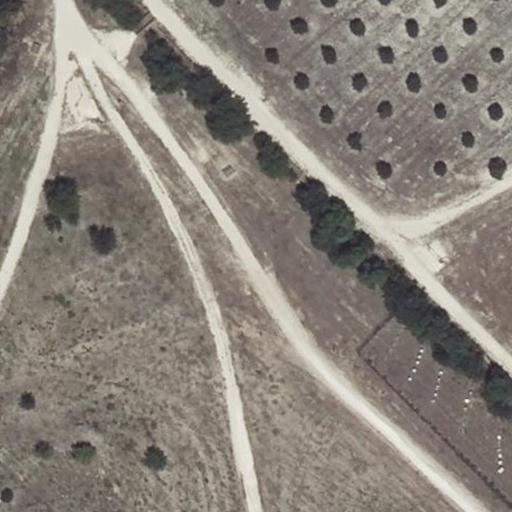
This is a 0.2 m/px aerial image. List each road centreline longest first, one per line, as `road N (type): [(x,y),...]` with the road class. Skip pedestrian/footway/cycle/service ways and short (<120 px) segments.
road 1 (track): [(472,511),(313,365),(210,195),(108,65),(61,31),(164,200),(210,304),(252,511)]
road 2 (track): [(511,362),(394,238),(141,0)]
road 3 (track): [(0,277),(51,114),(64,0)]
road 4 (track): [(511,183),(394,238)]
